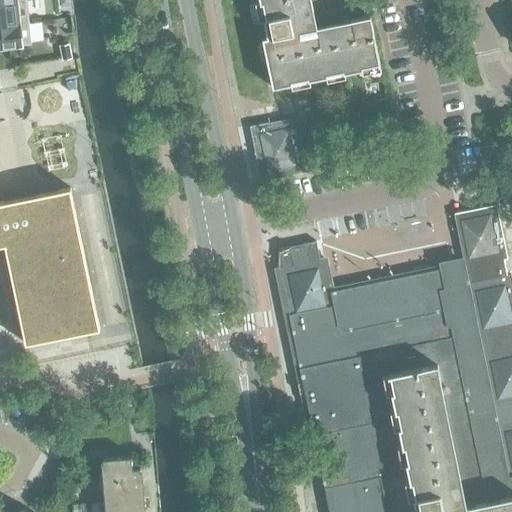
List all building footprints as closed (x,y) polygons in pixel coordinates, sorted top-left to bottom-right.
[(27,0),(0,3),(0,24),(30,22),(27,0)] [(259,0),(260,2),(250,4),(253,23),(264,21),(268,36),(263,37),(273,87),(381,66),(371,16),(351,20),(353,27),(312,36),(307,12),(314,11),(312,0),(259,0)] [(0,24),(0,47),(32,44),(30,22),(0,24)] [(61,46),(64,58),(72,57),(69,44),(61,46)] [(261,180),(266,179),(307,171),(296,120),(268,126),(267,123),(250,126),(261,180)] [(100,328),(72,193),(70,187),(0,201),(0,245),(5,245),(26,344),(100,328)] [(316,241),(279,249),(282,266),(279,267),(330,511),(511,511),(511,281),(511,274),(507,275),(504,259),(507,258),(496,205),(457,213),(467,259),(463,264),(445,268),(331,292),(324,258),(320,259),(316,241)] [(105,478),(141,475),(140,467),(133,467),(132,455),(103,457),(105,478)] [(141,475),(105,478),(107,500),(143,497),(141,475)] [(143,511),(143,497),(107,500),(107,511),(143,511)]
